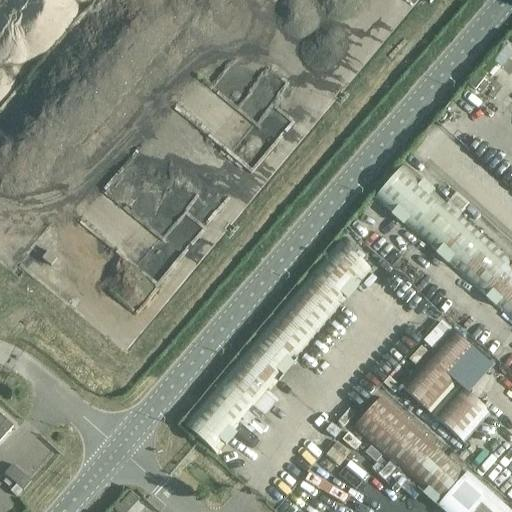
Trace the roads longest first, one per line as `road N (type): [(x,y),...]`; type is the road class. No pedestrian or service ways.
road 1 (unclassified): [(122,449),(504,0)]
road 2 (unclassified): [(122,449),(17,359),(0,354)]
